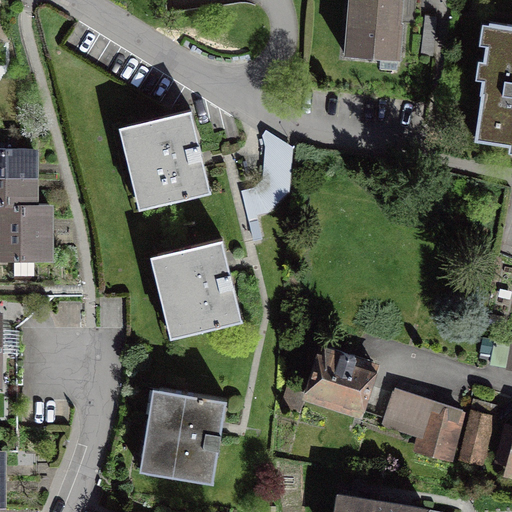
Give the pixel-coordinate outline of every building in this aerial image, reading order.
[(352,0),(348,60),(401,63),(405,0),(352,0)] [(485,92),(476,153),(508,157),(507,164),(511,164),(511,37),(485,34),(482,57),(486,57),(484,71),(480,70),(477,91),(485,92)] [(191,110),(126,125),(146,206),(210,190),(191,110)] [(0,176),(30,176),(30,168),(34,164),(33,148),(0,147),(0,176)] [(30,176),(0,176),(0,203),(33,204),(33,190),(29,186),(30,176)] [(0,231),(44,232),(45,223),(48,220),(48,204),(33,204),(0,203),(0,231)] [(44,241),(44,232),(0,231),(0,259),(15,260),(15,275),(34,275),(34,260),(48,260),(48,244),(44,241)] [(222,238),(158,254),(177,334),(242,318),(222,238)] [(307,405),(356,422),(370,382),(322,364),(307,405)] [(225,398),(160,388),(147,470),(212,480),(225,398)] [(385,432),(421,443),(430,411),(395,401),(385,432)] [(463,420),(430,411),(421,443),(417,457),(449,467),(463,420)] [(462,464),(482,469),(493,424),(472,420),(462,464)] [(380,501),(340,495),(337,511),(441,511),(426,509),(426,508),(393,503),(393,502),(380,500),(380,501)]
